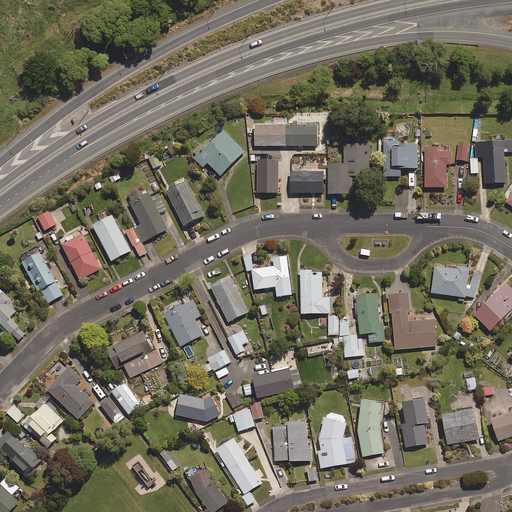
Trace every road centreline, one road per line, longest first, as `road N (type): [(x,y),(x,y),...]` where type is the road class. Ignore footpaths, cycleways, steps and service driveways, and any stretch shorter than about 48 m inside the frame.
road 1 (motorway): [(511,43),(427,36),(297,60),(227,83),(60,169),(35,174)]
road 2 (motorway): [(496,0),(392,17),(262,55),(123,120),(35,174)]
road 3 (motorway): [(0,189),(112,114),(199,70),(318,25),(423,0)]
road 4 (residential): [(315,226),(245,231),(56,330),(0,389)]
road 5 (motorway): [(0,162),(145,59),(272,0)]
road 6 (residential): [(272,511),(295,499),(488,465),(511,468)]
road 7 (residential): [(511,468),(489,487),(346,511)]
road 8 (residential): [(433,227),(396,263),(357,264),(315,226)]
